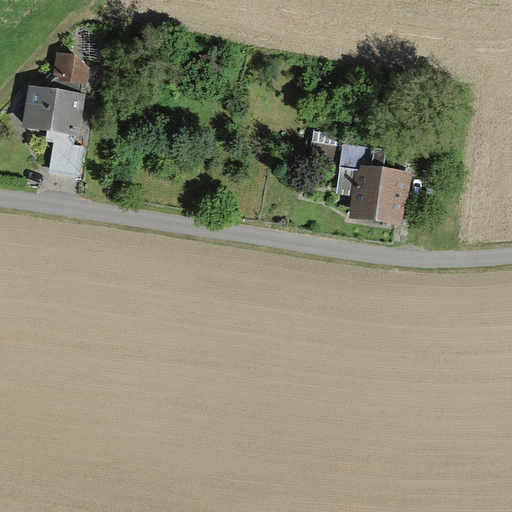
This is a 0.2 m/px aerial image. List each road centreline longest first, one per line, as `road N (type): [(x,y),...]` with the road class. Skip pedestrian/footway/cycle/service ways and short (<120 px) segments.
road 1 (residential): [(0,198),(453,266),(511,260)]
road 2 (track): [(0,92),(89,0)]
